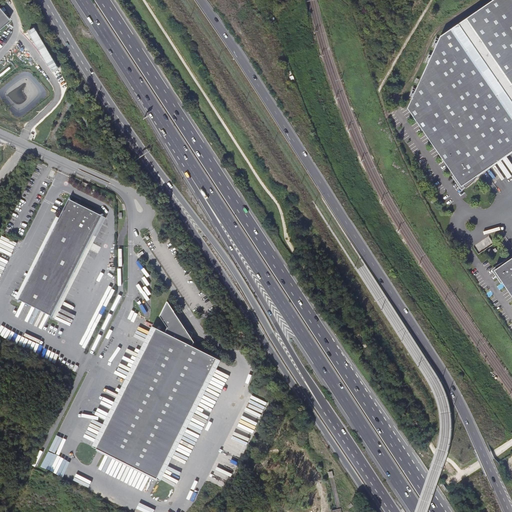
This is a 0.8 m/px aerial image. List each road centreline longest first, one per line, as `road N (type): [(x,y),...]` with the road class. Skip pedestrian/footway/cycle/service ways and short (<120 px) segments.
road 1 (motorway): [(439,511),(101,0)]
road 2 (primary): [(509,511),(453,387),(201,0)]
road 3 (motorway): [(138,147),(378,511)]
road 4 (motorway): [(179,148),(420,511)]
road 5 (motorway): [(138,147),(237,275),(345,447)]
road 6 (motorway): [(179,148),(345,447)]
road 7 (motorway): [(83,0),(179,148)]
road 8 (motorway): [(49,0),(138,147)]
road 9 (unclassified): [(130,202),(117,187),(0,133)]
